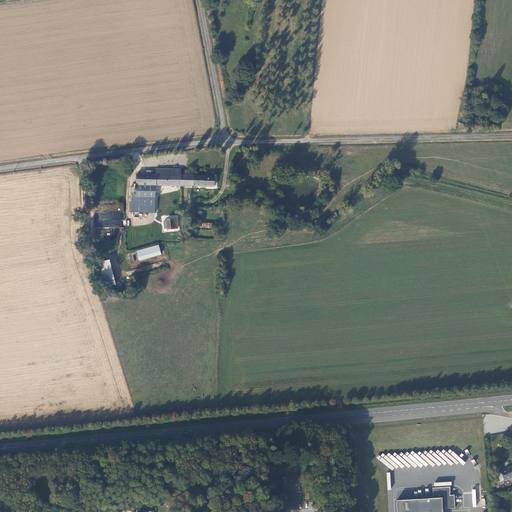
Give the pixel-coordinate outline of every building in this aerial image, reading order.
[(129,197),(128,213),(157,214),(157,202),(152,201),(152,187),(211,189),(211,177),(177,176),(177,172),(153,172),(152,176),(133,175),(133,197),(129,197)] [(120,214),(104,213),(103,229),(119,230),(120,214)] [(165,223),(162,223),(163,230),(160,231),(160,234),(165,233),(165,232),(175,230),(174,220),(164,221),(165,223)] [(156,247),(135,250),(120,252),(120,260),(135,259),(157,256),(156,247)] [(117,253),(100,254),(101,270),(118,269),(117,253)] [(496,472),(493,473),(497,487),(501,486),(500,482),(511,478),(511,472),(509,463),(507,464),(508,467),(505,468),(505,469),(498,471),(497,468),(495,469),(496,472)] [(429,499),(393,501),(394,511),(439,511),(439,509),(452,509),(451,495),(447,496),(446,493),(447,493),(447,487),(429,489),(429,499)]
